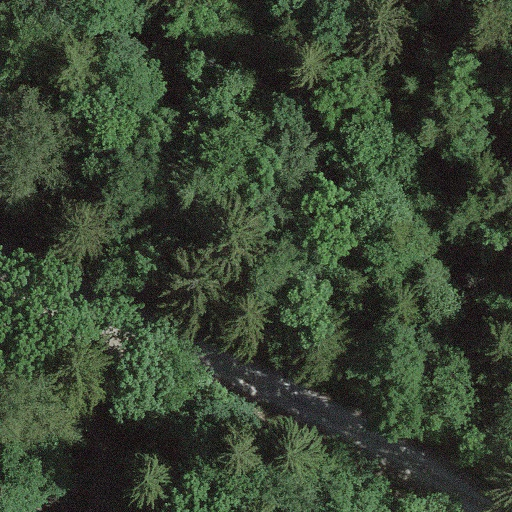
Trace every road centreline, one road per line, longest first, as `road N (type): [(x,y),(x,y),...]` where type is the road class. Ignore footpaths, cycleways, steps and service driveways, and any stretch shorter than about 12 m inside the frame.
road 1 (track): [(477,511),(382,447),(94,312),(0,256)]
road 2 (track): [(94,312),(66,393),(73,473),(97,511)]
